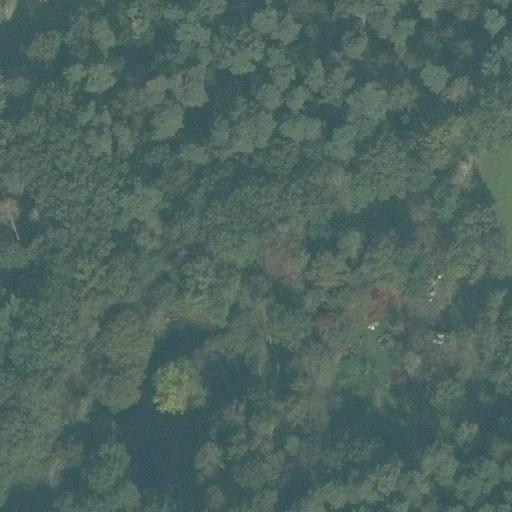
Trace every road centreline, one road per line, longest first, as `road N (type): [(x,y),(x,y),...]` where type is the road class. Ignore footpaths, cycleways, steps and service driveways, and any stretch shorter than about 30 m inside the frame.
road 1 (track): [(123,251),(511,116)]
road 2 (track): [(202,19),(111,218)]
road 3 (track): [(294,191),(337,0)]
road 4 (track): [(50,101),(111,218)]
road 5 (track): [(0,298),(123,251)]
